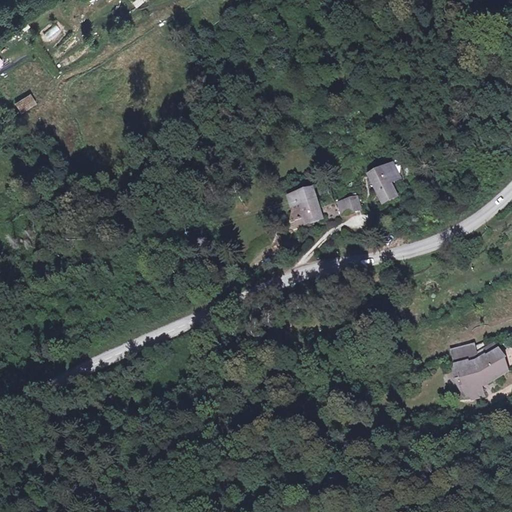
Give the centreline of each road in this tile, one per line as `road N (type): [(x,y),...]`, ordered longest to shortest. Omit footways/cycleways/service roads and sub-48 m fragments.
road 1 (secondary): [(0,418),(147,336),(455,233),(511,193)]
road 2 (track): [(446,437),(306,511)]
